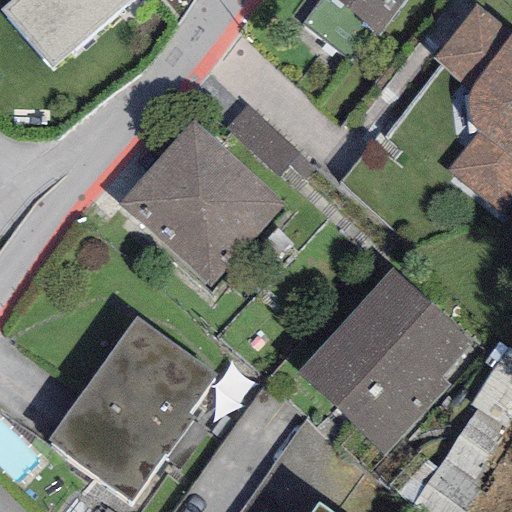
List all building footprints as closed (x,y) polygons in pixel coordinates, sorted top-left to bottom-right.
[(8,0),(0,7),(0,14),(52,75),(141,0),(8,0)] [(378,36),(405,0),(321,0),(301,27),(351,65),(374,33),(378,36)] [(511,40),(475,12),(433,63),(470,98),(468,108),(468,119),(471,131),(476,137),(447,173),(502,217),(511,203),(511,40)] [(212,292),(287,207),(267,192),(301,155),(248,107),(214,144),(193,126),(119,210),(212,292)] [(393,277),(296,381),(381,460),(447,390),(439,382),(470,349),(393,277)] [(138,325),(48,448),(131,509),(165,462),(178,471),(205,435),(185,420),(214,381),(138,325)]
